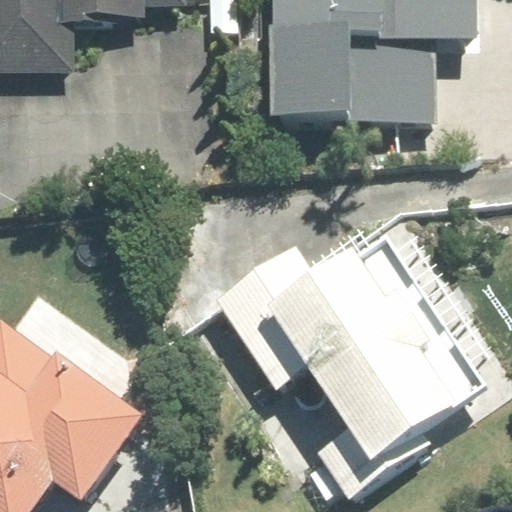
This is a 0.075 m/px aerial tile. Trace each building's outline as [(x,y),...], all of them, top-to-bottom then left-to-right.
[(0,0),(0,80),(81,81),(81,38),(102,38),(103,31),(152,30),(152,16),(195,16),(195,0),(0,0)] [(285,0),(286,135),(447,132),(446,55),(490,56),(489,0),(285,0)] [(245,8),(219,8),(219,43),(246,44),(245,8)] [(333,472),(350,497),(360,511),(361,511),(443,459),(439,456),(477,429),(475,426),(505,404),(404,254),(336,300),(307,260),(229,314),(289,403),(322,381),(361,443),(328,464),(333,472)] [(0,511),(63,511),(71,502),(84,511),(103,511),(159,436),(11,329),(0,343),(0,511)] [(336,507),(350,497),(333,472),(317,480),(336,507)]
